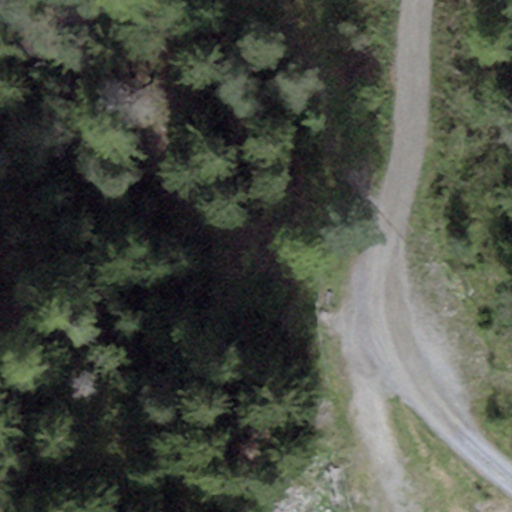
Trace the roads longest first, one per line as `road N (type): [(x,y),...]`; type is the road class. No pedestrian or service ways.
road 1 (track): [(427,0),(409,165),(366,243),(360,308),(386,363),(511,480)]
road 2 (track): [(360,308),(358,371),(425,511)]
